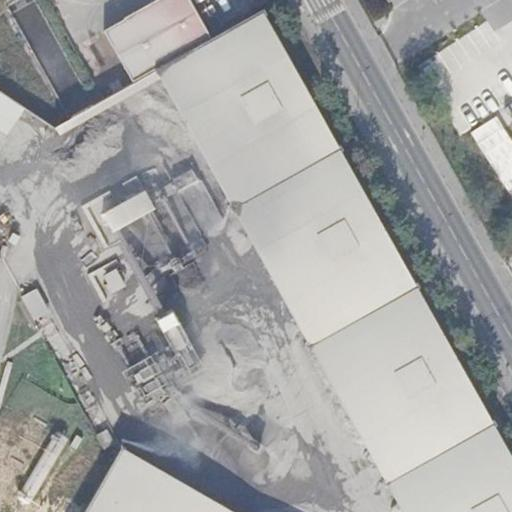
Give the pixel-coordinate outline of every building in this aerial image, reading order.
[(264,12),(156,73),(400,511),(511,511),(511,464),(491,427),(494,425),(493,422),(490,424),(416,288),(417,287),(416,285),(415,286),(339,152),(341,150),(340,148),(338,149),(264,16),(266,15),(264,12)] [(438,59),(470,122),(511,100),(511,67),(493,31),(438,59)] [(0,88),(0,127),(68,127),(0,88)] [(35,321),(51,313),(39,288),(23,296),(35,321)] [(165,349),(125,373),(145,406),(193,378),(188,370),(180,374),(165,349)] [(88,393),(77,399),(84,413),(95,406),(88,393)] [(111,466),(83,511),(231,511),(121,448),(111,466)]
